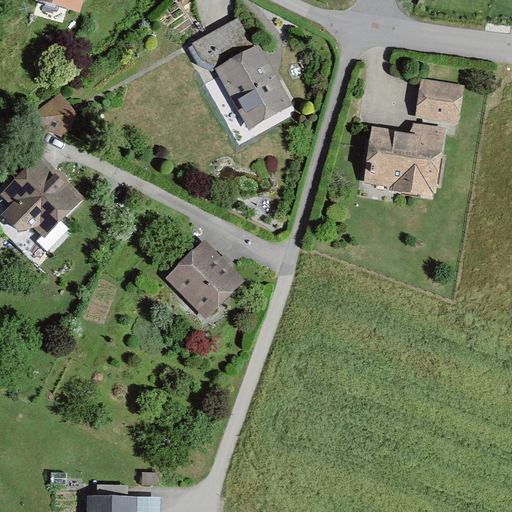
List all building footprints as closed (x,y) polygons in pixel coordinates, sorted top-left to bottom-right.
[(88,0),(30,0),(86,13),(88,0)] [(216,77),(246,133),(258,137),(287,123),(293,109),(258,52),(253,55),(236,27),(191,51),(201,69),(216,77)] [(423,85),(417,123),(458,130),(464,92),(423,85)] [(40,107),(59,129),(79,113),(60,91),(40,107)] [(374,135),(367,193),(435,202),(444,135),(413,130),(412,140),(374,135)] [(48,244),(84,206),(38,161),(0,198),(10,208),(0,218),(0,219),(17,235),(37,234),(48,244)] [(245,288),(203,247),(163,288),(205,329),(245,288)] [(156,511),(157,496),(83,494),(82,511),(156,511)]
